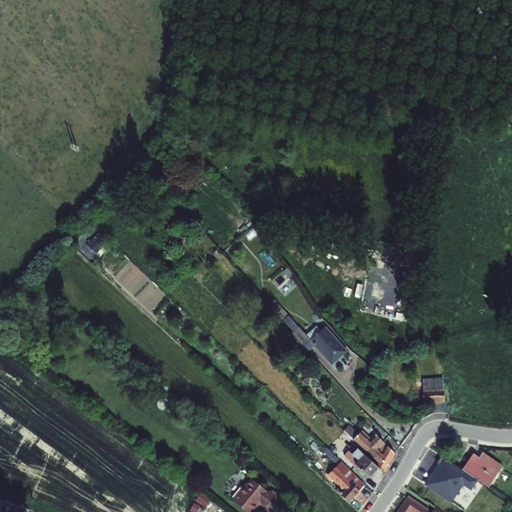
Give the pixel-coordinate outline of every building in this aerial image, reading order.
[(301,327),(294,332),(310,351),(315,346),(332,365),(348,351),(327,327),(312,340),(301,327)] [(443,379),(422,380),(423,403),(445,402),(443,379)] [(351,423),(345,430),(354,437),(360,430),(351,423)] [(361,433),(354,440),(370,457),(384,442),(376,435),(369,441),(361,433)] [(370,457),(385,472),(395,454),(384,442),(370,457)] [(338,459),(343,454),(332,444),(328,448),(338,459)] [(368,478),(377,469),(357,449),(348,458),(368,478)] [(482,456),(474,450),(463,466),(478,476),(485,481),(492,485),(506,464),(485,451),(482,456)] [(439,451),(422,475),(435,484),(447,467),(452,470),(457,463),(439,451)] [(363,485),(341,461),(328,476),(339,486),(336,490),(340,493),(338,495),(347,503),(363,485)] [(250,482),(232,504),(242,511),(252,511),(257,506),(264,511),(272,511),(280,504),(278,502),(270,495),(267,494),(266,495),(250,482)] [(278,502),(280,499),(272,493),(270,495),(278,502)] [(197,511),(198,511),(203,504),(208,506),(211,499),(199,494),(192,510),(197,511)] [(408,494),(395,511),(422,511),(427,506),(408,494)]
